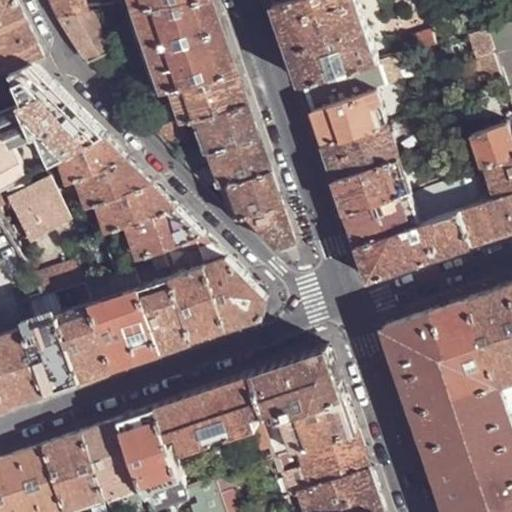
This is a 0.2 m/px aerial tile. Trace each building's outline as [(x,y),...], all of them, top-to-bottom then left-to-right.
[(0,0),(0,75),(14,69),(35,60),(46,55),(20,0),(0,0)] [(52,0),(58,13),(86,8),(84,0),(52,0)] [(213,0),(135,0),(130,1),(158,85),(166,83),(235,61),(227,40),(215,2),(213,0)] [(275,0),(291,46),(303,80),(380,57),(361,0),(275,0)] [(91,58),(110,48),(91,7),(86,8),(58,13),(79,45),(91,58)] [(511,18),(488,25),(495,46),(507,80),(511,94),(511,18)] [(434,30),(416,35),(419,46),(436,40),(434,30)] [(495,46),(477,53),(489,87),(507,80),(495,46)] [(380,57),(303,80),(310,100),(313,110),(379,87),(403,80),(404,80),(395,53),(380,57)] [(35,60),(14,69),(27,97),(58,82),(35,60)] [(239,75),(235,61),(166,83),(173,107),(177,119),(191,115),(196,114),(248,98),(239,75)] [(28,174),(64,157),(109,132),(58,82),(27,97),(22,100),(25,105),(5,115),(3,122),(28,174)] [(379,87),(313,110),(321,132),(325,144),(390,121),(379,87)] [(152,127),(163,123),(160,112),(153,92),(138,97),(136,92),(132,94),(125,97),(152,127)] [(248,98),(196,114),(202,132),(205,141),(207,147),(259,131),(252,110),(248,98)] [(25,105),(22,100),(0,110),(0,115),(3,122),(5,115),(25,105)] [(163,123),(177,119),(173,107),(160,112),(163,123)] [(196,114),(191,115),(197,133),(202,132),(196,114)] [(167,142),(197,133),(191,115),(177,119),(163,123),(152,127),(167,142)] [(511,125),(509,117),(473,129),(484,161),(488,160),(511,151),(511,125)] [(390,121),(325,144),(332,165),(336,176),(402,153),(390,121)] [(0,188),(7,185),(28,174),(3,122),(0,122),(0,188)] [(259,131),(207,147),(213,162),(219,182),(270,164),(263,143),(259,131)] [(64,157),(71,178),(81,175),(133,156),(109,132),(64,157)] [(200,143),(205,141),(202,132),(197,133),(200,143)] [(511,151),(488,160),(499,192),(511,187),(511,151)] [(402,153),(336,176),(343,197),(348,209),(413,187),(402,153)] [(147,170),(133,156),(81,175),(86,191),(91,203),(92,203),(102,199),(157,180),(147,170)] [(484,161),(478,164),(489,196),(499,192),(488,160),(484,161)] [(213,162),(205,164),(214,183),(219,182),(213,162)] [(270,164),(219,182),(230,210),(235,216),(246,212),(245,211),(281,197),(274,176),(270,164)] [(478,164),(463,169),(475,202),(489,197),(489,196),(478,164)] [(13,201),(33,240),(74,219),(52,175),(12,195),(15,200),(13,201)] [(102,199),(112,227),(122,223),(131,220),(181,204),(157,180),(102,199)] [(7,185),(0,188),(0,207),(13,201),(15,200),(12,195),(7,185)] [(413,187),(348,209),(355,231),(359,242),(425,219),(413,187)] [(511,187),(499,192),(489,196),(489,197),(475,202),(463,206),(475,240),(511,227),(511,187)] [(281,197),(245,211),(246,212),(275,242),(295,236),(286,211),(281,197)] [(187,209),(181,204),(131,220),(143,254),(151,251),(167,246),(200,234),(209,231),(187,209)] [(426,257),(475,240),(463,206),(425,219),(359,242),(367,265),(371,277),(426,257)] [(200,234),(209,260),(232,253),(209,231),(200,234)] [(10,237),(19,250),(27,245),(18,233),(10,237)] [(173,263),(176,272),(209,260),(200,234),(167,246),(173,263)] [(167,246),(151,251),(157,268),(173,263),(167,246)] [(209,260),(231,325),(253,318),(267,313),(271,293),(251,271),(232,253),(209,260)] [(53,270),(59,288),(88,279),(81,260),(53,270)] [(176,272),(198,336),(219,329),(231,325),(209,260),(176,272)] [(143,284),(165,348),(185,341),(198,336),(176,272),(143,284)] [(511,280),(489,289),(471,295),(500,379),(501,378),(511,374),(511,280)] [(96,300),(118,364),(145,355),(165,348),(143,284),(96,300)] [(511,511),(511,408),(501,378),(500,379),(471,295),(387,324),(434,459),(452,511),(511,511)] [(61,312),(84,376),(103,369),(118,364),(96,300),(61,312)] [(28,323),(51,388),(70,381),(84,376),(61,312),(28,323)] [(0,376),(9,402),(31,395),(46,389),(51,388),(28,323),(0,332),(0,376)] [(331,344),(256,370),(268,406),(273,405),(277,403),(281,415),(283,414),(348,393),(337,362),(331,344)] [(159,403),(170,436),(181,432),(186,447),(187,447),(212,438),(211,435),(235,426),(236,430),(261,422),(257,411),(268,406),(256,370),(205,387),(159,403)] [(0,405),(9,402),(0,376),(0,405)] [(300,449),(360,428),(352,405),(348,393),(283,414),(295,450),(300,449)] [(123,416),(145,483),(152,481),(182,470),(176,451),(170,436),(159,403),(137,411),(123,416)] [(268,406),(272,418),(277,416),(273,405),(268,406)] [(86,428),(108,495),(145,483),(123,416),(102,423),(86,428)] [(47,442),(70,508),(75,507),(108,495),(86,428),(73,433),(54,439),(47,442)] [(300,449),(306,467),(366,445),(361,431),(360,428),(300,449)] [(0,458),(0,508),(1,511),(59,511),(70,508),(47,442),(13,454),(0,458)] [(313,487),(374,467),(367,450),(366,445),(306,467),(313,487)] [(186,447),(176,451),(182,470),(188,487),(195,484),(199,483),(187,447),(186,447)] [(308,511),(388,511),(380,485),(374,467),(313,487),(302,492),(308,511)] [(182,470),(152,481),(145,483),(151,501),(153,509),(191,497),(188,487),(182,470)] [(216,477),(227,511),(239,511),(240,511),(238,504),(227,474),(216,477)] [(199,483),(195,484),(188,487),(191,497),(195,511),(227,511),(216,477),(199,483)] [(108,495),(113,511),(121,511),(151,501),(145,483),(108,495)] [(238,504),(240,511),(248,510),(245,502),(238,504)]
